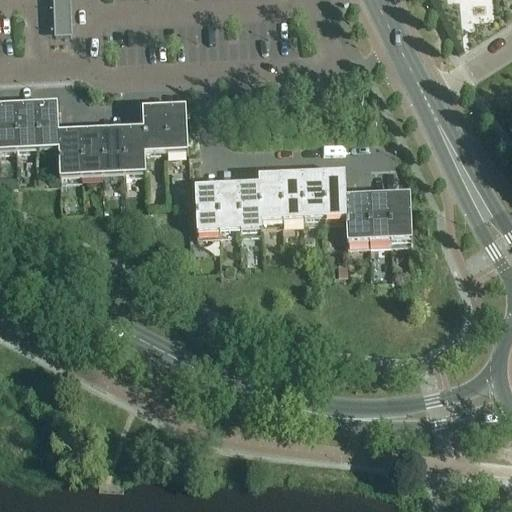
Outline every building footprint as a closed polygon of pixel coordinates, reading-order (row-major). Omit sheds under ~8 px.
[(49,0),(51,46),(69,45),(66,0),(49,0)] [(38,159),(59,158),(60,158),(59,141),(58,112),(36,113),(38,159)] [(16,160),(38,159),(36,113),(14,114),(16,160)] [(0,160),(16,160),(14,114),(0,114),(0,160)] [(165,116),(167,161),(189,160),(187,115),(165,116)] [(143,117),(144,137),(145,162),(146,162),(167,161),(165,116),(143,117)] [(144,137),(123,138),(125,183),(147,182),(146,162),(145,162),(144,137)] [(123,138),(101,139),(103,184),(125,183),(123,138)] [(101,139),(80,140),(82,185),(103,184),(101,139)] [(60,158),(59,158),(60,186),(82,185),(80,140),(59,141),(60,158)] [(326,227),(347,226),(346,206),(347,206),(346,181),(324,182),(326,227)] [(304,228),(326,227),(324,182),(302,183),(304,228)] [(283,229),(304,228),(302,183),(281,184),(283,229)] [(283,233),(283,229),(281,184),(259,185),(259,193),(260,193),(262,234),(283,233)] [(263,239),(262,234),(260,193),(259,193),(239,194),(241,240),(263,239)] [(219,241),(241,240),(239,194),(217,195),(219,241)] [(220,245),(219,241),(217,195),(195,196),(198,247),(199,247),(199,246),(220,245)] [(191,212),(190,200),(178,200),(179,213),(191,212)] [(411,203),(389,204),(391,250),(411,249),(411,255),(413,255),(411,203)] [(389,204),(367,205),(369,251),(391,250),(389,204)] [(347,226),(348,257),(349,257),(349,252),(369,251),(367,205),(347,206),(346,206),(347,226)] [(348,284),(348,272),(339,272),(339,284),(348,284)]
